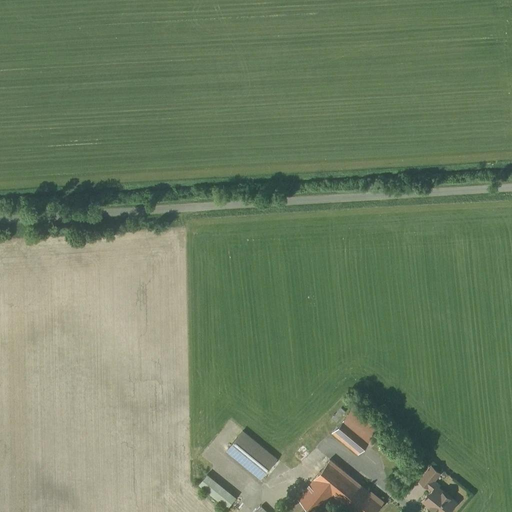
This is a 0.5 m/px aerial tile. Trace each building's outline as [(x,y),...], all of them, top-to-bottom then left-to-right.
[(379,430),(353,408),(333,432),(359,454),(379,430)] [(277,458),(243,430),(227,449),(261,477),(277,458)] [(330,459),(314,478),(315,478),(287,511),(310,511),(313,509),(316,511),(317,511),(333,493),(341,499),(356,480),(330,459)] [(432,466),(421,480),(429,486),(434,480),(440,472),(432,466)] [(236,496),(208,474),(200,484),(228,507),(236,496)] [(375,495),(356,480),(341,499),(356,511),(358,508),(363,511),(374,511),(384,501),(376,494),(375,495)] [(434,480),(429,486),(434,489),(437,485),(438,486),(439,484),(434,480)] [(438,486),(437,485),(434,489),(425,500),(429,503),(429,505),(437,511),(439,511),(441,510),(444,509),(447,511),(456,501),(438,486)]
